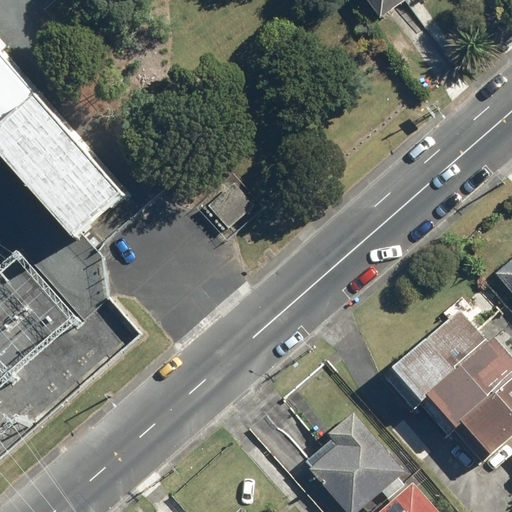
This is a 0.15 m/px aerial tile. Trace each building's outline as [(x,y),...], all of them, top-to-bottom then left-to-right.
[(370,0),(385,18),(408,0),(370,0)] [(133,198),(0,50),(0,180),(68,256),(133,198)] [(267,208),(239,179),(208,208),(236,237),(267,208)] [(511,260),(499,272),(511,285),(511,260)] [(490,341),(462,309),(390,374),(448,439),(459,429),(488,460),(511,438),(511,353),(496,335),(490,341)] [(333,438),(307,461),(351,511),(358,511),(383,491),(390,498),(413,477),(354,411),(329,433),(333,438)] [(447,511),(417,478),(379,511),(447,511)]
